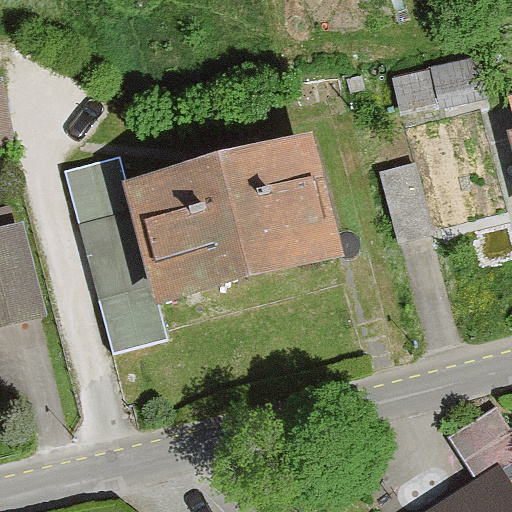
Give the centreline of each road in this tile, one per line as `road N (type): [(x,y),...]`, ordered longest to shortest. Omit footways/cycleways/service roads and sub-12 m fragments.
road 1 (trunk): [(0,359),(511,37)]
road 2 (unclassified): [(511,362),(0,492)]
